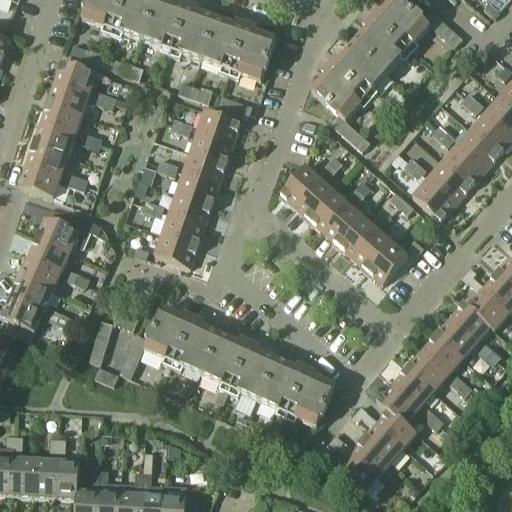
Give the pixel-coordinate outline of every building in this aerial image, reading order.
[(0,0),(0,2),(18,9),(20,0),(0,0)] [(142,46),(156,4),(145,0),(90,0),(81,25),(102,33),(100,37),(120,44),(122,39),(142,46)] [(415,48),(429,32),(454,54),(462,45),(430,17),(422,25),(395,1),(381,17),(377,13),(362,29),(367,33),(353,49),(387,79),(400,64),(404,67),(418,51),(415,48)] [(200,66),(215,24),(196,17),(198,12),(178,5),(176,10),(156,4),(142,46),(161,53),(159,58),(179,65),(181,60),(200,66)] [(498,16),(489,8),(483,15),(491,23),(498,16)] [(261,88),(275,45),(255,38),(257,32),(237,25),(235,31),(215,24),(200,66),(220,73),(218,78),(238,85),(240,80),(261,88)] [(0,65),(2,66),(9,45),(0,41),(0,65)] [(363,113),(377,98),(373,94),(387,79),(353,49),(339,64),(335,60),(321,76),(325,80),(311,97),(337,120),(329,129),(361,158),(369,149),(344,127),(359,110),(363,113)] [(133,72),(72,51),(68,62),(129,83),(133,72)] [(89,101),(97,80),(61,67),(54,89),(89,101)] [(139,86),(143,75),(133,72),(129,83),(139,86)] [(505,88),(511,80),(511,78),(506,73),(498,82),(505,88)] [(82,122),(89,101),(54,89),(46,109),(82,122)] [(188,103),(192,92),(181,89),(178,100),(188,103)] [(511,90),(498,105),(511,117),(511,90)] [(208,110),(211,99),(192,92),(188,103),(208,110)] [(103,112),(107,101),(98,98),(94,109),(103,112)] [(468,115),(476,106),(468,99),(461,108),(468,115)] [(112,115),(116,104),(107,101),(103,112),(112,115)] [(248,124),(252,113),(221,102),(217,113),(248,124)] [(511,117),(498,105),(485,121),(511,145),(511,117)] [(475,121),(483,112),(476,106),(468,115),(475,121)] [(75,142),(82,122),(46,109),(39,130),(75,142)] [(232,151),(240,130),(204,117),(197,139),(232,151)] [(511,146),(511,145),(485,121),(470,137),(498,162),(511,146)] [(179,140),(183,128),(174,125),(170,136),(179,140)] [(188,143),(192,131),(183,128),(179,140),(188,143)] [(68,162),(75,142),(39,130),(32,150),(68,162)] [(439,147),(447,138),(440,131),(432,140),(439,147)] [(498,162),(470,137),(455,154),(484,179),(498,162)] [(446,153),(454,144),(447,138),(439,147),(446,153)] [(89,153),(93,142),(83,139),(80,150),(89,153)] [(225,172),(232,151),(197,139),(190,159),(225,172)] [(98,156),(102,145),(93,142),(89,153),(98,156)] [(60,183),(68,162),(32,150),(25,171),(60,183)] [(484,179),(455,154),(441,169),(470,194),(484,179)] [(218,192),(225,172),(190,159),(182,180),(218,192)] [(342,170),(332,162),(326,169),(335,177),(342,170)] [(411,179),(419,170),(411,164),(403,173),(411,179)] [(165,180),(169,168),(160,165),(156,177),(165,180)] [(174,183),(178,171),(169,168),(165,180),(174,183)] [(335,177),(326,169),(320,176),(329,184),(335,177)] [(470,194),(441,169),(427,185),(455,211),(470,194)] [(417,185),(425,176),(419,170),(411,179),(417,185)] [(53,204),(60,183),(25,171),(18,192),(53,204)] [(295,214),(320,186),(304,172),(280,201),(295,214)] [(74,193),(78,182),(69,179),(65,190),(74,193)] [(211,213),(218,192),(182,180),(175,200),(211,213)] [(83,197),(87,186),(78,182),(74,193),(83,197)] [(455,211),(427,185),(412,203),(440,228),(455,211)] [(310,227),(335,199),(320,186),(295,214),(310,227)] [(370,195),(361,187),(355,194),(364,202),(370,195)] [(364,202),(355,194),(349,202),(357,210),(364,202)] [(403,206),(395,198),(388,205),(397,213),(403,206)] [(324,239),(349,212),(335,199),(310,227),(324,239)] [(204,233),(211,213),(175,200),(168,220),(204,233)] [(413,214),(403,206),(397,213),(407,221),(413,214)] [(151,221),(155,210),(146,207),(142,218),(151,221)] [(160,224),(164,213),(155,210),(151,221),(160,224)] [(338,252),(363,224),(349,212),(324,239),(338,252)] [(82,254),(89,237),(107,246),(108,244),(102,233),(92,228),(67,219),(62,231),(44,223),(35,243),(69,258),(73,250),(82,254)] [(197,253),(204,233),(168,220),(161,241),(197,253)] [(353,265),(378,237),(363,224),(338,252),(353,265)] [(367,277),(392,249),(378,237),(353,265),(367,277)] [(190,274),(197,253),(161,241),(154,262),(190,274)] [(60,278),(69,258),(35,243),(26,263),(60,278)] [(422,254),(413,246),(407,253),(416,261),(422,254)] [(383,291),(408,263),(392,249),(367,277),(383,291)] [(145,266),(148,257),(136,253),(133,262),(145,266)] [(511,263),(510,261),(496,278),(511,292),(511,263)] [(52,298),(60,278),(26,263),(18,282),(52,298)] [(473,282),(476,278),(470,273),(461,283),(467,288),(468,288),(473,282)] [(73,291),(78,279),(70,275),(65,287),(73,291)] [(511,316),(511,292),(496,278),(484,291),(481,294),(510,319),(511,316)] [(82,295),(87,283),(78,279),(73,291),(82,295)] [(43,318),(52,298),(18,282),(9,302),(43,318)] [(510,319),(481,294),(484,291),(473,282),(468,288),(478,297),(467,310),(466,310),(491,332),(491,333),(495,336),(510,319)] [(0,322),(34,337),(43,318),(9,302),(0,321),(0,322)] [(491,332),(466,310),(467,310),(463,307),(449,323),(477,349),(491,333),(491,332)] [(201,381),(220,340),(201,331),(204,325),(185,317),(182,323),(163,314),(148,346),(138,341),(120,379),(130,384),(143,355),(164,364),(162,368),(181,377),(183,373),(201,381)] [(55,330),(60,319),(52,315),(47,327),(55,330)] [(133,337),(137,327),(118,318),(114,328),(133,337)] [(64,334),(69,323),(60,319),(55,330),(64,334)] [(477,349),(449,323),(434,340),(462,365),(477,349)] [(100,370),(113,330),(102,326),(89,367),(100,370)] [(258,407),(277,365),(258,357),(261,351),(241,343),(239,348),(220,340),(201,381),(221,390),(219,394),(238,402),(240,398),(258,407)] [(462,365),(434,340),(419,357),(447,381),(462,365)] [(501,363),(486,350),(482,354),(497,367),(501,363)] [(497,367),(482,354),(478,359),(493,372),(497,367)] [(447,381),(419,357),(405,373),(433,398),(447,381)] [(317,433),(335,392),(315,383),(318,377),(298,369),(296,374),(277,365),(258,407),(278,415),(276,419),(295,428),(297,424),(317,433)] [(113,392),(118,381),(99,373),(94,384),(113,392)] [(433,398),(405,373),(390,389),(418,414),(433,398)] [(472,395),(457,382),(453,386),(477,407),(484,400),(475,392),(472,395)] [(477,407),(453,386),(449,391),(464,404),(462,407),(471,415),(477,407)] [(418,414),(390,389),(375,406),(386,416),(387,415),(404,430),(418,414)] [(358,426),(361,423),(367,417),(361,411),(352,420),(358,426)] [(415,439),(404,430),(387,415),(386,416),(377,426),(367,417),(361,423),(371,433),(374,430),(402,454),(415,439)] [(452,436),(428,415),(424,419),(439,433),(448,440),(452,436)] [(439,433),(424,419),(420,424),(435,437),(439,433)] [(402,454),(374,430),(371,433),(361,444),(389,469),(402,454)] [(336,452),(341,446),(335,440),(326,450),(333,456),(336,452)] [(0,501),(11,503),(14,464),(14,456),(15,443),(7,442),(6,455),(0,454),(0,501)] [(101,442),(101,451),(106,451),(111,447),(111,442),(101,442)] [(22,456),(23,443),(15,443),(14,456),(22,456)] [(389,469),(361,444),(351,455),(341,446),(336,452),(346,461),(348,458),(377,483),(389,469)] [(57,459),(58,445),(51,445),(50,458),(57,459)] [(77,497),(79,468),(64,467),(65,446),(58,445),(57,459),(57,467),(55,505),(76,507),(76,497),(77,497)] [(168,451),(167,464),(179,465),(180,456),(168,451)] [(377,483),(348,458),(346,461),(335,473),(363,498),(377,483)] [(33,504),(35,465),(14,464),(11,503),(33,504)] [(55,505),(57,467),(35,465),(33,504),(55,505)] [(163,511),(164,502),(164,494),(152,494),(153,478),(148,471),(145,470),(144,480),(142,511),(163,511)] [(98,511),(101,477),(93,476),(92,498),(77,497),(76,497),(76,507),(75,511),(98,511)] [(120,511),(122,491),(107,490),(108,477),(101,477),(98,511),(120,511)] [(142,511),(144,480),(137,479),(136,492),(122,491),(120,511),(142,511)] [(198,511),(199,497),(185,496),(186,494),(165,492),(164,494),(164,502),(163,511),(198,511)]
